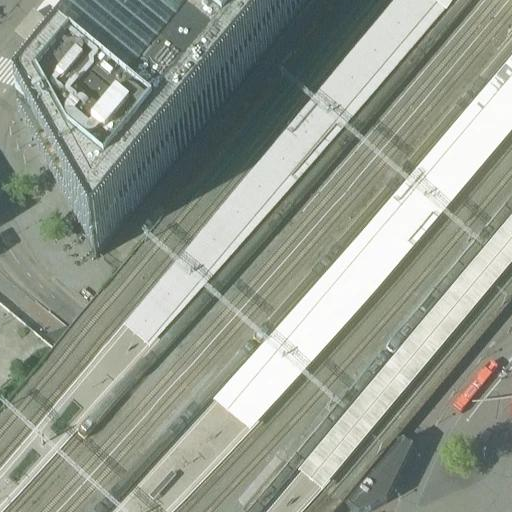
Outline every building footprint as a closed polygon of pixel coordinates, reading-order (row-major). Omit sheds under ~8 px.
[(98,257),(311,0),(119,0),(19,121),(95,258),(96,260),(97,258),(98,257)] [(147,353),(446,19),(423,0),(399,0),(127,335),(147,353)] [(511,0),(423,0),(446,19),(458,0),(509,0),(511,2),(511,65),(505,72),(511,77),(511,0)] [(52,31),(33,14),(32,15),(34,17),(20,34),(36,46),(50,30),(52,32),(52,31)] [(511,136),(511,77),(505,72),(217,411),(251,438),(511,136)] [(511,220),(295,476),(322,497),(511,270),(511,220)] [(400,439),(344,506),(350,511),(372,511),(387,504),(413,451),(400,439)]
